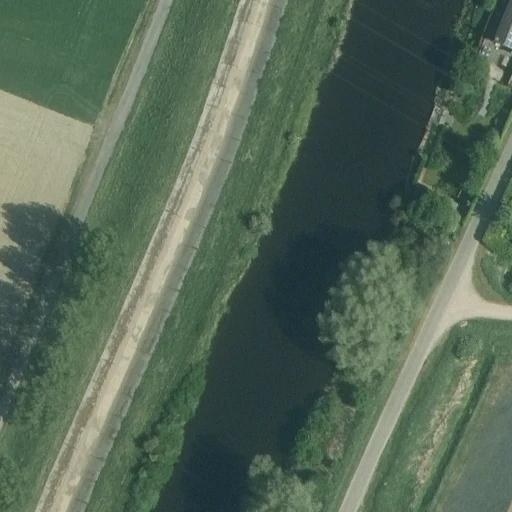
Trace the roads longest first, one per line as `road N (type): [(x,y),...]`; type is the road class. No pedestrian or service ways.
road 1 (track): [(160,0),(0,416)]
road 2 (unclassified): [(353,511),(511,151)]
